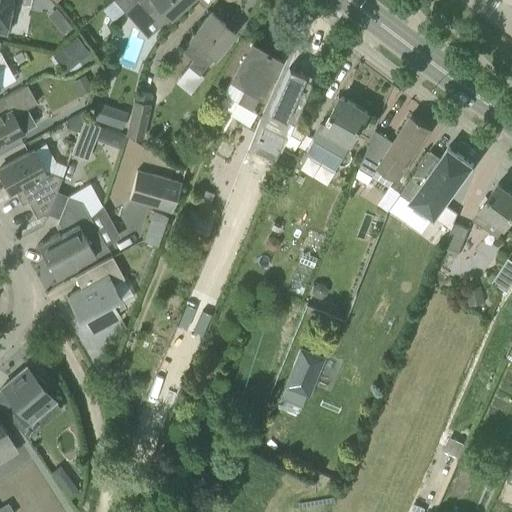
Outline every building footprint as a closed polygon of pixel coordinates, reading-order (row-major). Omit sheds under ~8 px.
[(16,2),(16,0),(0,0),(0,30),(5,32),(6,29),(9,30),(12,14),(9,14),(11,1),(16,2)] [(113,0),(124,11),(128,7),(140,21),(148,14),(158,25),(149,33),(150,34),(159,26),(188,0),(113,0)] [(192,38),(182,49),(194,59),(189,65),(199,74),(234,32),(211,12),(190,37),(192,38)] [(55,54),(69,69),(91,49),(77,34),(55,54)] [(245,86),(237,101),(251,109),(280,60),(252,44),(232,78),(245,86)] [(287,137),(311,82),(303,78),(304,75),(287,68),(268,112),(281,117),(275,132),(287,137)] [(0,144),(23,132),(14,115),(37,103),(26,84),(0,98),(0,144)] [(352,142),(369,113),(341,97),(324,126),(352,142)] [(93,116),(125,126),(130,109),(98,99),(93,116)] [(133,100),(126,134),(142,138),(150,103),(133,100)] [(379,165),(396,176),(429,126),(412,114),(394,141),(375,129),(360,167),(372,175),(379,165)] [(99,126),(84,120),(72,152),(87,158),(99,126)] [(98,138),(123,143),(126,131),(101,125),(98,138)] [(411,201),(435,218),(473,165),(449,147),(441,157),(431,150),(410,179),(400,193),(411,200),(411,201)] [(22,203),(27,200),(36,217),(43,213),(46,214),(45,216),(46,217),(62,176),(47,171),(45,172),(33,150),(0,167),(0,171),(5,180),(3,181),(9,193),(17,189),(19,194),(17,195),(22,203)] [(181,181),(137,170),(129,199),(171,210),(181,181)] [(498,237),(505,227),(511,217),(511,193),(498,183),(480,209),(480,210),(473,219),(498,237)] [(46,260),(47,260),(98,232),(81,201),(68,195),(57,221),(62,231),(37,244),(46,260)] [(458,252),(468,228),(454,222),(444,246),(458,252)] [(106,246),(98,232),(47,260),(56,275),(96,253),(95,252),(106,246)] [(92,282),(81,288),(66,296),(78,318),(73,321),(74,322),(82,317),(90,333),(120,316),(117,310),(125,305),(113,284),(124,278),(112,256),(75,276),(75,277),(86,272),(92,282)] [(507,292),(511,284),(511,260),(508,258),(493,281),(507,292)] [(323,358),(300,349),(285,386),(308,395),(323,358)] [(31,420),(54,400),(44,388),(47,385),(38,374),(35,377),(26,366),(2,386),(15,402),(4,411),(27,438),(38,428),(31,420)] [(0,462),(2,462),(0,458),(0,446),(11,439),(0,422),(0,462)]
